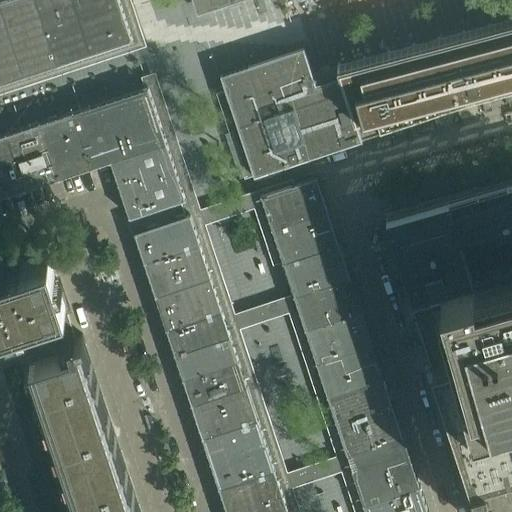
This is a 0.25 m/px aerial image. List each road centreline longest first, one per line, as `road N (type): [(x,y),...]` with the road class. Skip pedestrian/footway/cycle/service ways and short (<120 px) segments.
road 1 (residential): [(449,511),(350,208),(511,162)]
road 2 (residential): [(0,231),(65,209),(164,511)]
